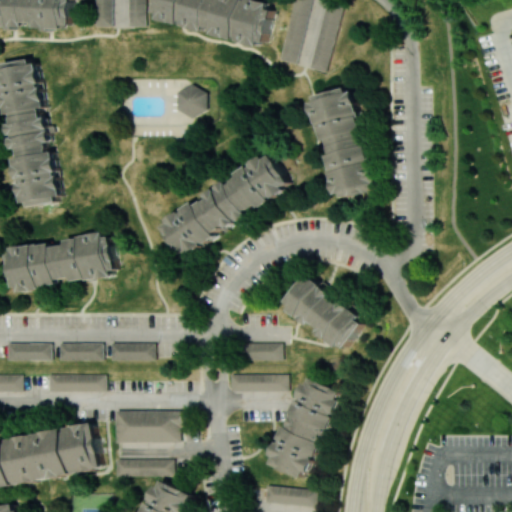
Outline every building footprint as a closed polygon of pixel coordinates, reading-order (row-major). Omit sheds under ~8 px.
[(0,0),(0,24),(3,26),(8,26),(12,27),(26,28),(28,22),(39,22),(38,27),(40,27),(43,28),(66,28),(67,25),(76,25),(76,0),(0,0)] [(114,0),(96,0),(97,26),(114,26),(114,0)] [(149,26),(148,0),(130,0),(131,26),(149,26)] [(208,30),(209,26),(217,28),(216,35),(267,46),(276,0),(163,0),(159,20),(208,30)] [(295,0),(281,59),(299,63),(313,0),(295,0)] [(312,67),(329,71),(344,7),(327,3),(312,67)] [(43,59),(2,65),(9,114),(13,114),(19,157),(26,205),(65,199),(51,108),(50,108),(43,59)] [(180,87),(179,112),(209,113),(210,88),(180,87)] [(359,87),(314,96),(324,142),(330,141),(333,154),(329,155),(338,197),(379,189),(359,87)] [(250,211),(296,187),(278,152),(240,172),(242,178),(231,184),(230,182),(208,193),(210,197),(165,221),(183,257),(221,236),(218,231),(229,225),(230,227),(252,215),(250,211)] [(14,247),(19,291),(63,285),(63,279),(77,277),(77,281),(121,276),(115,232),(70,238),(71,244),(57,246),(57,242),(14,247)] [(348,350),(371,318),(310,274),(287,305),(314,324),(313,324),(348,350)] [(9,359),(53,360),(53,342),(9,342),(9,359)] [(62,359),(106,360),(106,343),(62,342),(62,359)] [(113,359),(158,360),(158,343),(113,342),(113,359)] [(285,359),(284,342),(245,342),(245,360),(285,359)] [(24,374),(0,373),(0,390),(24,390),(24,374)] [(51,390),(109,391),(109,374),(51,373),(51,390)] [(291,390),(291,373),(234,374),(234,391),(291,390)] [(347,390),(311,375),(274,464),(310,479),(347,390)] [(118,441),(181,442),(182,410),(119,410),(118,441)] [(0,487),(107,469),(99,423),(0,439),(0,487)] [(119,476),(177,475),(176,458),(118,459),(119,476)] [(148,511),(191,511),(199,493),(163,478),(148,511)] [(320,490),(269,483),(267,501),(318,507),(320,490)] [(0,505),(0,511),(22,511),(21,502),(0,505)]
